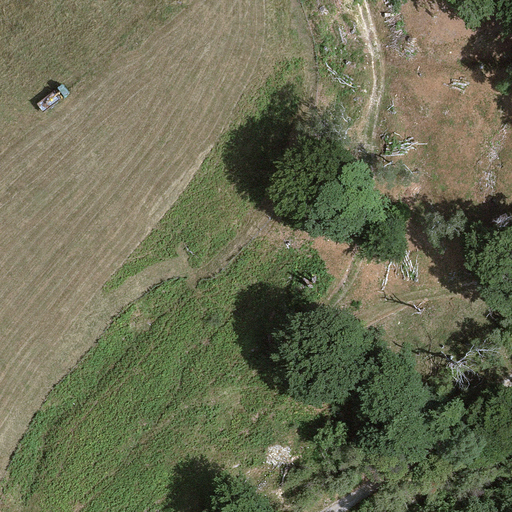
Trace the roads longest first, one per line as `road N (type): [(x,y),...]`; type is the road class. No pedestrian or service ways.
road 1 (track): [(348,0),(320,155),(310,317),(402,298),(511,228)]
road 2 (track): [(511,377),(399,474),(337,511)]
